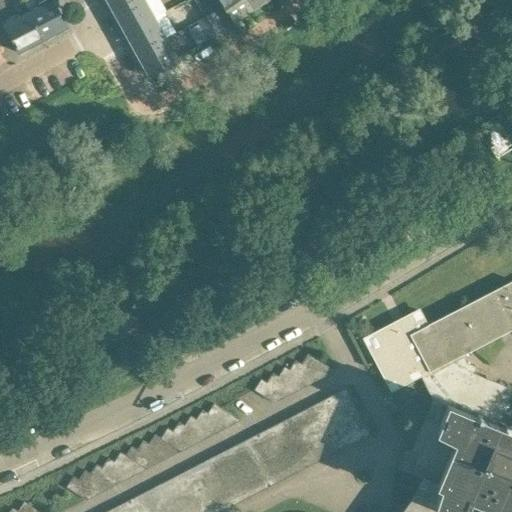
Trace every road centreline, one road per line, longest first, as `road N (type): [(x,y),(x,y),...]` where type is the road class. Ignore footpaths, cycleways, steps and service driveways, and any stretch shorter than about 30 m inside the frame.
road 1 (residential): [(0,467),(321,308),(511,192)]
road 2 (unclassified): [(153,107),(317,0)]
